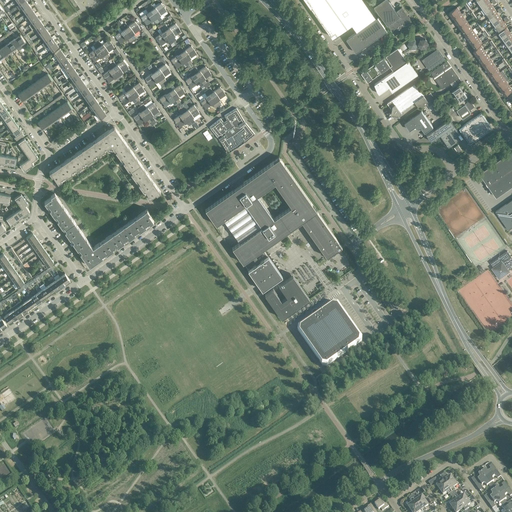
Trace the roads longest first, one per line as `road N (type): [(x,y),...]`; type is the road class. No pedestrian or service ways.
road 1 (unclassified): [(456,171),(436,150),(401,142),(300,0)]
road 2 (residential): [(104,26),(184,140),(210,121)]
road 3 (unclassified): [(507,133),(412,0)]
road 4 (residential): [(117,114),(37,0)]
road 5 (residential): [(210,121),(131,8)]
road 6 (residential): [(85,281),(186,210)]
road 7 (residential): [(378,482),(487,426)]
road 8 (secondary): [(363,130),(292,31)]
